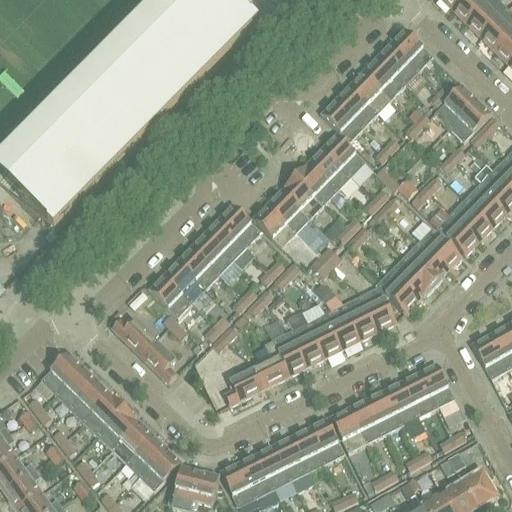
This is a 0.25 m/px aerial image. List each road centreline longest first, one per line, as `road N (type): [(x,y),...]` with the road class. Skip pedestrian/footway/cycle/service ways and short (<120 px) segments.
road 1 (residential): [(77,318),(208,188),(218,148),(386,4)]
road 2 (residential): [(77,318),(189,439),(215,448),(437,334)]
road 3 (residential): [(511,117),(386,4)]
road 4 (residential): [(511,463),(437,334)]
